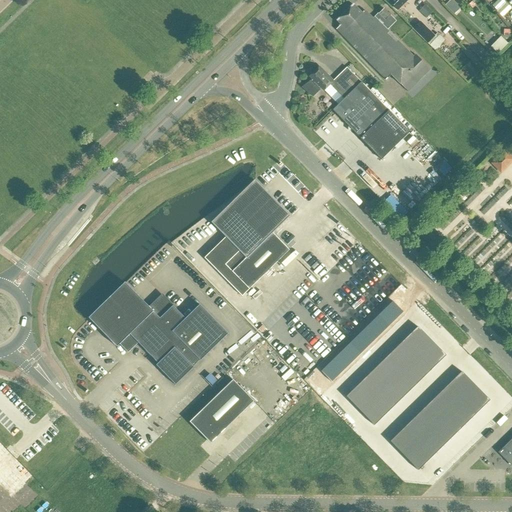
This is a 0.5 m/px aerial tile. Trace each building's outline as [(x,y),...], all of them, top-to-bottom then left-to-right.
[(408,0),(390,0),(389,2),(398,11),(408,0)] [(500,0),(498,0),(491,8),(501,17),(509,8),(500,0)] [(407,92),(430,70),(415,55),(413,58),(374,18),(372,19),(364,11),(361,14),(353,5),(336,21),(340,26),(336,30),(384,81),(385,82),(391,75),(407,92)] [(426,19),(432,13),(425,6),(419,12),(426,19)] [(385,21),(390,16),(384,9),(379,14),(385,21)] [(420,22),(413,30),(427,44),(434,36),(420,22)] [(487,46),(495,54),(506,44),(498,36),(487,46)] [(343,99),(360,83),(346,68),(333,81),(319,67),(309,77),(312,80),(306,87),(306,90),(312,96),(320,89),(323,91),(329,85),(343,99)] [(409,132),(360,83),(332,111),(380,160),(409,132)] [(491,164),(501,174),(511,162),(511,159),(504,151),(491,164)] [(441,159),(426,174),(437,184),(451,170),(441,159)] [(254,181),(211,223),(225,238),(204,258),(242,297),(249,290),(288,251),(272,234),(289,217),(254,181)] [(125,283),(124,283),(89,317),(88,318),(89,320),(116,348),(119,345),(127,353),(137,344),(157,364),(155,366),(174,386),(193,368),(192,367),(199,361),(227,334),(199,305),(184,319),(172,306),(164,298),(151,311),(148,308),(125,283)] [(403,313),(392,301),(385,308),(396,320),(403,313)] [(396,320),(385,308),(378,315),(389,327),(396,320)] [(389,327),(378,315),(370,322),(382,334),(389,327)] [(382,334),(370,322),(363,329),(375,341),(382,334)] [(375,341),(363,329),(356,336),(367,348),(375,341)] [(419,329),(405,343),(419,357),(433,343),(419,329)] [(367,348),(356,336),(349,343),(360,355),(367,348)] [(360,355),(349,343),(342,350),(353,362),(360,355)] [(405,343),(398,350),(412,364),(419,357),(405,343)] [(433,343),(419,357),(433,371),(447,357),(433,343)] [(353,362),(342,350),(335,357),(346,369),(353,362)] [(398,350),(390,357),(404,371),(412,364),(398,350)] [(346,369),(335,357),(327,364),(339,376),(346,369)] [(390,357),(383,364),(397,378),(404,371),(390,357)] [(419,357),(412,364),(426,378),(433,371),(419,357)] [(339,376),(327,364),(320,371),(331,383),(339,376)] [(383,364),(376,371),(390,385),(397,378),(383,364)] [(412,364),(404,371),(418,385),(426,378),(412,364)] [(376,371),(369,378),(383,392),(390,385),(376,371)] [(404,371),(397,378),(411,392),(418,385),(404,371)] [(461,372),(447,386),(461,400),(475,386),(461,372)] [(369,378),(362,385),(376,399),(383,392),(369,378)] [(397,378),(390,385),(404,399),(411,392),(397,378)] [(210,444),(254,402),(233,380),(189,422),(206,440),(210,444)] [(362,385),(347,399),(361,413),(376,399),(362,385)] [(390,385),(383,392),(397,406),(404,399),(390,385)] [(447,386),(440,393),(454,407),(461,400),(447,386)] [(475,386),(461,400),(475,414),(489,400),(475,386)] [(383,392),(376,399),(390,413),(397,406),(383,392)] [(440,393),(432,400),(446,414),(454,407),(440,393)] [(376,399),(361,413),(375,427),(390,413),(376,399)] [(432,400),(425,407),(439,421),(446,414),(432,400)] [(461,400),(454,407),(468,421),(475,414),(461,400)] [(425,407),(418,414),(432,428),(439,421),(425,407)] [(454,407),(446,414),(460,428),(468,421),(454,407)] [(418,414),(411,421),(425,435),(432,428),(418,414)] [(446,414),(439,421),(453,435),(460,428),(446,414)] [(411,421),(404,428),(418,442),(425,435),(411,421)] [(439,421),(432,428),(446,442),(453,435),(439,421)] [(404,428),(389,442),(403,456),(418,442),(404,428)] [(432,428),(425,435),(439,449),(446,442),(432,428)] [(425,435),(418,442),(432,456),(439,449),(425,435)] [(511,439),(498,453),(511,468),(511,439)] [(418,442),(403,456),(417,470),(432,456),(418,442)] [(0,485),(0,511),(10,511),(18,505),(22,509),(35,497),(21,483),(9,495),(0,485)]
